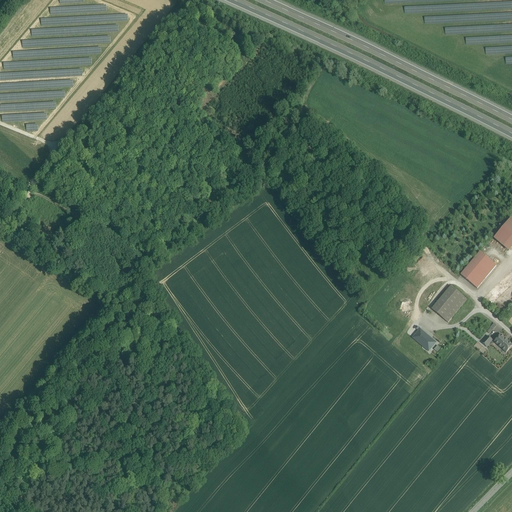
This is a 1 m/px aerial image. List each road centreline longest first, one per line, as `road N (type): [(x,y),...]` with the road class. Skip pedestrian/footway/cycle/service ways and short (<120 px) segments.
road 1 (motorway): [(227,0),(511,137)]
road 2 (motorway): [(511,118),(259,0)]
